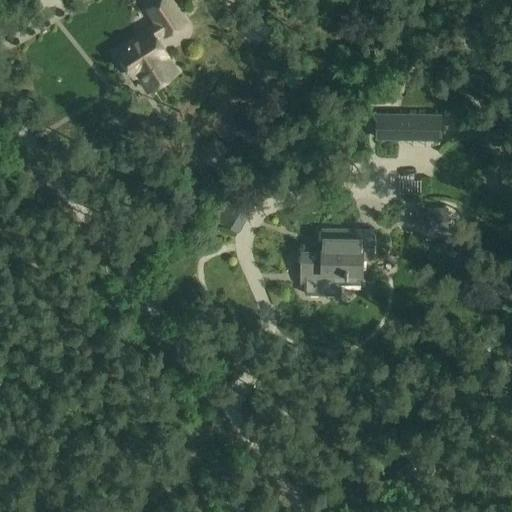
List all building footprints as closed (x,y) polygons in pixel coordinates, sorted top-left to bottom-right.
[(161,0),(148,8),(159,25),(151,30),(150,29),(117,50),(134,75),(138,73),(149,90),(177,71),(166,55),(166,54),(154,36),(162,30),(166,35),(186,22),(171,0),(161,0)] [(472,88),(481,98),(487,92),(478,82),(472,88)] [(377,115),(376,139),(440,140),(441,116),(377,115)] [(222,159),(222,149),(214,143),(205,148),(204,158),(213,163),(222,159)] [(423,228),(447,229),(447,209),(423,208),(423,228)] [(361,280),(362,256),(373,256),(373,231),(322,230),(322,252),(302,251),(301,283),(305,283),(304,294),(340,294),(340,284),(361,284),(361,280)] [(416,470),(410,460),(386,476),(393,486),(416,470)]
